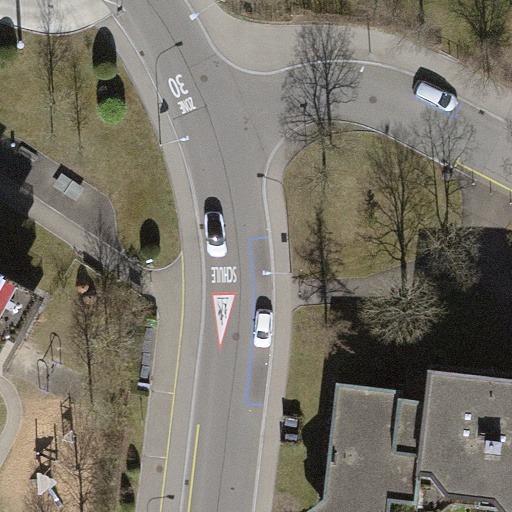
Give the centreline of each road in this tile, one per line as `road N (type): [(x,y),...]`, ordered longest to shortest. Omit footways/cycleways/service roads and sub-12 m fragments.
road 1 (tertiary): [(212,131),(239,294),(216,511)]
road 2 (residential): [(212,131),(289,102),(384,98),(511,164)]
road 3 (tertiary): [(139,0),(171,40),(212,131)]
